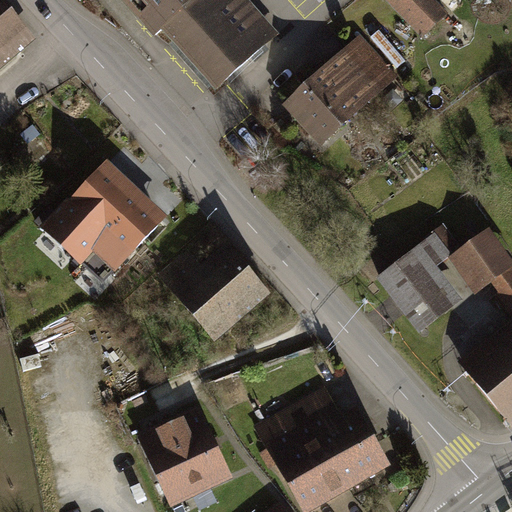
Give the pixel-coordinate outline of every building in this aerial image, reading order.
[(0,0),(0,77),(41,43),(3,0),(0,0)] [(129,0),(215,96),(286,33),(255,0),(129,0)] [(390,0),(424,35),(453,7),(445,0),(390,0)] [(362,37),(279,108),(316,151),(399,80),(362,37)] [(114,163),(46,230),(87,271),(110,248),(126,265),(171,219),(114,163)] [(220,234),(165,283),(220,345),(275,296),(220,234)] [(511,267),(489,236),(453,263),(481,300),(495,290),(511,312),(511,267)] [(440,238),(382,280),(425,340),(467,310),(438,269),(454,257),(440,238)] [(511,326),(460,369),(510,428),(511,426),(511,326)] [(319,396),(261,429),(306,508),(386,463),(359,416),(337,428),(319,396)] [(201,413),(142,440),(170,501),(229,474),(201,413)]
